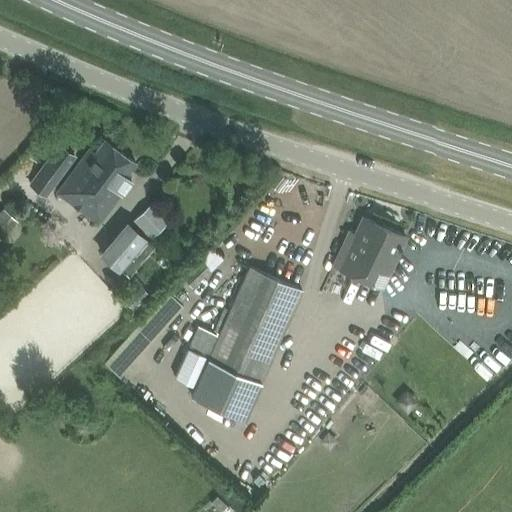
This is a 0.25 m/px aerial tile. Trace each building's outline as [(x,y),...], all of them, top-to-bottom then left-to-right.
[(126,175),(135,162),(104,139),(95,152),(89,148),(57,192),(99,223),(131,179),(126,175)] [(58,143),(29,182),(46,195),(75,156),(58,143)] [(348,230),(332,264),(381,287),(406,236),(363,216),(355,233),(348,230)] [(128,222),(99,254),(127,278),(155,246),(128,222)] [(261,227),(244,231),(247,241),(263,237),(261,227)] [(227,266),(246,262),(242,240),(222,244),(227,266)] [(200,260),(182,277),(192,288),(210,271),(200,260)] [(190,396),(236,416),(244,420),(254,396),(302,289),(248,266),(244,276),(218,335),(197,325),(187,348),(208,357),(201,373),(197,382),(190,396)] [(200,288),(214,295),(219,285),(204,278),(200,288)] [(113,353),(120,366),(130,360),(122,347),(113,353)] [(149,351),(143,358),(155,369),(162,362),(149,351)] [(466,392),(486,404),(492,394),(472,382),(466,392)]
